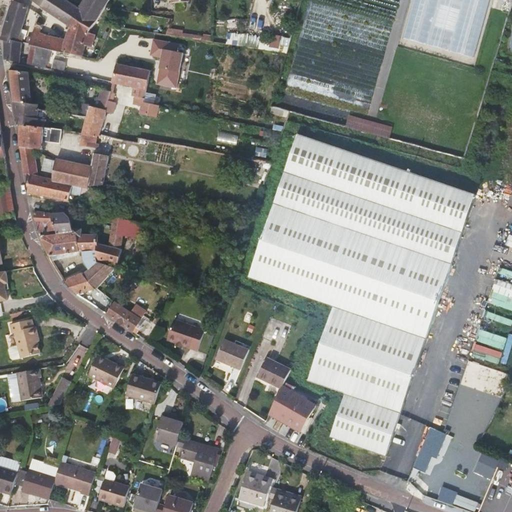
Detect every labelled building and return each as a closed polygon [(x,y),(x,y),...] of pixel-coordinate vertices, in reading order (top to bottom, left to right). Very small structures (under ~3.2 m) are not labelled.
[(68,26),(79,10),(65,0),(46,0),(42,7),(43,7),(68,26)] [(96,22),(105,8),(109,0),(85,0),(79,10),(96,22)] [(489,0),(413,0),(402,38),(473,58),(489,0)] [(17,41),(18,37),(27,8),(13,3),(2,38),(4,39),(4,59),(20,63),(21,58),(22,43),(17,41)] [(51,50),(82,57),(85,45),(91,47),(95,35),(90,33),(96,22),(79,10),(68,26),(72,29),(68,33),(65,43),(43,35),(43,32),(41,32),(43,25),(37,22),(33,32),(30,46),(51,50)] [(229,32),(228,44),(282,49),(282,47),(290,48),(291,37),(229,32)] [(152,56),(163,58),(158,85),(177,89),(184,54),(179,53),(181,46),(155,40),(152,56)] [(30,46),(28,60),(27,64),(47,68),(51,50),(30,46)] [(65,64),(54,61),(52,68),(64,71),(65,64)] [(113,82),(117,64),(101,61),(97,79),(113,82)] [(151,71),(117,64),(113,82),(113,83),(133,88),(132,96),(135,97),(134,104),(141,106),(140,114),(157,117),(160,106),(144,102),(151,71)] [(14,102),(32,104),(30,73),(10,71),(11,77),(14,102)] [(111,91),(102,89),(100,97),(109,99),(111,91)] [(146,101),(156,102),(157,94),(148,92),(146,101)] [(109,102),(109,99),(100,97),(97,108),(107,111),(109,102)] [(22,125),(44,128),(46,111),(38,109),(39,105),(32,104),(14,102),(17,125),(22,125)] [(109,102),(107,111),(114,113),(116,104),(109,102)] [(87,117),(90,106),(81,104),(78,116),(87,117)] [(126,106),(116,104),(114,113),(124,115),(126,106)] [(87,117),(83,134),(97,136),(100,136),(107,111),(97,108),(90,106),(87,117)] [(390,129),(347,117),(344,127),(388,138),(390,129)] [(58,130),(44,128),(22,125),(20,147),(33,149),(42,150),(43,150),(43,141),(57,143),(61,144),(63,131),(58,130)] [(220,132),(219,142),(238,144),(239,134),(220,132)] [(97,136),(83,134),(80,145),(97,148),(98,145),(95,145),(97,136)] [(366,158),(299,135),(249,278),(334,307),(308,381),(346,394),(331,437),(386,456),(443,288),(475,195),(366,158)] [(69,201),(71,192),(74,185),(53,180),(37,177),(33,149),(20,147),(24,174),(28,176),(28,193),(69,201)] [(109,157),(98,154),(95,154),(92,168),(57,161),(56,161),(53,180),(74,185),(88,188),(89,187),(104,185),(109,157)] [(11,186),(11,184),(0,185),(0,215),(16,213),(11,186)] [(74,185),(71,192),(82,195),(103,193),(104,185),(89,187),(88,188),(74,185)] [(56,232),(51,214),(33,210),(39,232),(45,231),(56,232)] [(56,232),(57,236),(75,234),(82,235),(82,230),(74,223),(69,224),(65,213),(51,214),(56,232)] [(111,234),(124,236),(142,239),(145,224),(112,217),(107,217),(107,221),(113,223),(111,234)] [(57,236),(56,232),(45,231),(47,237),(41,237),(43,242),(50,256),(77,253),(75,234),(57,236)] [(98,235),(82,235),(75,234),(77,253),(83,252),(98,251),(98,260),(119,266),(123,250),(122,249),(109,245),(99,242),(98,235)] [(124,236),(111,234),(109,245),(122,249),(124,236)] [(107,278),(116,268),(98,262),(98,260),(98,251),(83,252),(84,259),(90,272),(83,275),(82,273),(64,281),(67,283),(77,295),(94,290),(98,288),(107,278)] [(511,308),(511,283),(496,280),(491,303),(511,308)] [(94,290),(100,293),(115,302),(117,298),(98,288),(94,290)] [(141,320),(115,302),(107,314),(134,332),(141,320)] [(35,335),(38,334),(36,325),(33,325),(31,318),(10,324),(12,330),(15,330),(18,342),(10,344),(9,347),(10,354),(14,356),(21,354),(22,358),(40,353),(37,341),(35,335)] [(205,330),(174,320),(167,340),(198,350),(205,330)] [(505,349),(509,338),(481,329),(477,340),(505,349)] [(249,350),(225,340),(217,360),(241,370),(249,350)] [(466,372),(457,402),(486,410),(502,351),(475,343),(467,373),(466,372)] [(91,372),(117,384),(126,365),(100,353),(91,372)] [(286,382),(291,370),(268,359),(259,378),(282,389),(283,387),(286,382)] [(42,376),(41,368),(18,372),(23,400),(43,396),(39,377),(42,376)] [(156,403),(162,382),(134,373),(127,395),(156,403)] [(64,378),(49,406),(61,404),(64,399),(72,383),(64,378)] [(282,389),(270,414),(302,434),(316,406),(283,387),(282,389)] [(172,420),(173,416),(164,413),(155,440),(177,446),(177,445),(180,436),(184,423),(177,421),(172,420)] [(449,436),(431,428),(414,468),(424,472),(430,457),(434,458),(437,451),(441,453),(449,436)] [(185,447),(187,439),(180,436),(177,445),(185,447)] [(107,448),(115,451),(118,439),(111,437),(107,448)] [(202,443),(187,439),(185,447),(182,457),(196,461),(191,475),(209,481),(218,453),(200,448),(202,443)] [(219,449),(202,443),(200,448),(218,453),(219,449)] [(474,467),(482,471),(487,461),(479,457),(474,467)] [(0,487),(6,489),(5,492),(12,494),(19,473),(14,471),(16,463),(2,458),(0,459),(0,487)] [(33,459),(29,471),(25,486),(23,492),(32,495),(32,493),(50,499),(55,483),(57,478),(60,468),(45,464),(46,463),(33,459)] [(57,478),(55,483),(83,491),(82,493),(90,496),(97,473),(62,462),(60,468),(57,478)] [(17,484),(25,486),(29,471),(21,469),(17,484)] [(100,498),(124,506),(129,490),(131,486),(115,481),(117,476),(115,472),(108,470),(100,498)] [(265,506),(269,494),(271,487),(272,483),(256,478),(257,474),(249,472),(240,498),(265,506)] [(256,478),(272,483),(273,479),(257,474),(256,478)] [(134,508),(144,511),(145,508),(149,510),(157,511),(159,503),(162,495),(164,489),(142,482),(134,508)] [(278,489),(271,487),(269,494),(276,496),(278,489)] [(285,496),(287,492),(278,489),(276,496),(270,511),(297,511),(301,501),(285,496)] [(439,500),(479,511),(482,499),(442,489),(439,500)] [(302,497),(287,492),(285,496),(301,501),(302,497)] [(156,511),(191,511),(194,503),(170,495),(167,505),(159,503),(157,511),(156,511)]
